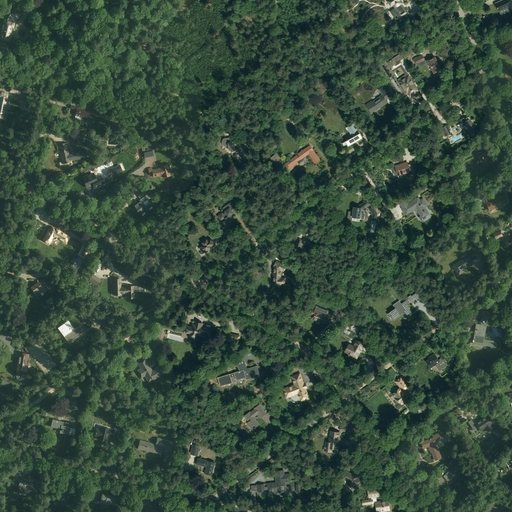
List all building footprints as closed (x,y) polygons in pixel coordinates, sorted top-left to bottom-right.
[(388,0),(388,1),(391,5),(392,4),(395,8),(390,12),(396,19),(397,19),(398,18),(406,12),(403,8),(402,8),(400,5),(401,4),(402,3),(399,0),(388,0)] [(511,0),(502,0),(495,3),(498,11),(508,6),(510,11),(511,10),(511,0)] [(5,21),(2,34),(0,35),(0,36),(0,37),(1,38),(0,39),(10,42),(11,37),(9,36),(11,27),(13,28),(14,23),(14,21),(15,20),(16,19),(20,14),(15,9),(10,14),(13,17),(12,18),(11,20),(11,22),(5,21)] [(414,62),(415,61),(417,64),(418,64),(425,60),(422,55),(417,57),(417,56),(413,58),(414,59),(412,59),(414,62)] [(427,64),(429,63),(434,73),(441,69),(435,57),(431,59),(431,58),(425,61),(427,64)] [(387,62),(392,69),(402,63),(400,60),(396,63),(393,58),(387,62)] [(418,90),(414,83),(411,79),(409,75),(399,81),(404,90),(405,89),(410,96),(418,90)] [(371,101),(366,105),(369,109),(374,105),(377,109),(387,102),(385,99),(390,95),(388,91),(384,85),(378,90),(382,95),(372,102),(371,101)] [(21,88),(11,86),(10,92),(20,94),(21,88)] [(81,120),(82,117),(88,119),(87,121),(92,123),(94,117),(89,116),(90,111),(80,108),(80,107),(71,105),(70,108),(77,110),(75,115),(76,115),(75,118),(81,120)] [(464,118),(458,121),(463,130),(466,129),(467,131),(468,133),(470,136),(475,134),(473,130),(475,130),(472,125),(473,125),(471,121),(470,122),(468,119),(465,121),(464,118)] [(342,143),(344,146),(347,144),(349,146),(358,141),(359,142),(363,140),(359,134),(357,131),(353,123),(347,127),(352,137),(342,143)] [(447,125),(441,128),(445,136),(451,133),(447,125)] [(229,137),(225,139),(224,139),(223,140),(222,141),(222,142),(222,143),(222,144),(223,145),(224,146),(225,146),(226,146),(228,146),(228,147),(228,150),(229,150),(231,151),(232,152),(237,148),(236,147),(241,143),(237,138),(235,140),(236,141),(235,142),(233,139),(232,138),(231,137),(229,137)] [(85,151),(69,155),(66,143),(59,145),(63,163),(70,162),(70,161),(86,157),(85,151)] [(297,155),(289,161),(283,164),(289,172),(298,164),(297,162),(300,159),(301,159),(309,154),(314,160),(313,160),(315,164),(320,160),(313,151),(313,150),(310,146),(303,151),(303,150),(301,151),(302,152),(298,155),(297,155)] [(151,161),(158,159),(156,152),(150,154),(151,161)] [(490,162),(487,155),(486,152),(477,156),(479,160),(480,160),(482,166),(490,162)] [(281,158),(277,153),(270,158),(274,163),(281,158)] [(405,166),(404,163),(395,166),(398,175),(415,170),(413,164),(408,165),(405,166)] [(120,165),(108,170),(109,173),(108,174),(110,176),(123,170),(120,165)] [(152,168),(149,169),(150,175),(153,174),(153,177),(162,175),(163,178),(170,176),(168,165),(161,166),(161,168),(152,170),(152,168)] [(83,178),(87,186),(86,186),(87,188),(93,185),(94,188),(104,184),(101,176),(95,178),(93,173),(83,178)] [(506,202),(505,202),(507,201),(506,197),(504,197),(503,195),(486,203),(489,210),(496,207),(496,208),(502,205),(502,204),(506,202)] [(153,206),(145,196),(133,205),(137,210),(137,211),(140,215),(145,212),(148,210),(148,209),(153,206)] [(372,212),(375,210),(372,205),(370,206),(369,204),(370,203),(367,198),(364,201),(365,202),(358,206),(358,207),(354,207),(353,212),(348,211),(347,218),(351,218),(351,216),(352,216),(352,217),(364,218),(365,212),(363,209),(365,207),(367,209),(368,208),(372,212)] [(405,199),(399,203),(402,208),(402,209),(406,215),(414,210),(417,210),(422,218),(428,214),(424,207),(427,205),(423,198),(419,200),(418,198),(408,204),(405,199)] [(478,198),(473,201),(478,212),(483,210),(480,205),(481,205),(478,198)] [(226,227),(231,224),(230,223),(234,220),(230,215),(233,213),(231,210),(236,207),(232,201),(222,208),(224,207),(225,208),(224,209),(225,211),(225,212),(220,216),(224,222),(223,222),(226,227)] [(61,231),(57,228),(56,230),(54,229),(52,229),(51,229),(50,231),(49,231),(46,235),(47,235),(44,240),(50,244),(53,238),(54,239),(56,238),(57,237),(67,243),(70,237),(61,231)] [(496,239),(503,236),(500,230),(494,234),(496,239)] [(302,241),(299,239),(296,243),(296,245),(298,246),(299,246),(302,247),(306,241),(307,242),(308,241),(304,238),(302,241)] [(208,249),(209,249),(210,248),(212,247),(215,245),(211,239),(208,241),(207,239),(202,243),(203,245),(199,248),(203,253),(206,251),(207,252),(208,251),(208,250),(208,249)] [(84,259),(90,248),(84,245),(80,253),(79,253),(77,255),(84,259)] [(458,275),(465,271),(463,268),(471,262),(470,260),(473,259),(473,258),(476,256),(473,251),(470,253),(469,252),(466,254),(467,256),(453,265),(455,268),(454,269),(458,275)] [(273,276),(273,284),(280,284),(280,285),(285,285),(285,278),(281,278),(281,273),(281,270),(284,271),(286,266),(276,261),(274,266),(275,267),(275,273),(273,273),(273,276)] [(47,286),(49,289),(55,285),(52,281),(49,283),(45,277),(38,282),(31,287),(35,292),(42,287),(43,289),(47,286)] [(137,286),(134,286),(134,285),(128,286),(128,287),(121,287),(121,278),(113,278),(113,295),(121,295),(121,293),(128,293),(128,298),(134,298),(134,292),(145,291),(145,285),(137,285),(137,286)] [(55,285),(49,290),(51,294),(58,289),(55,285)] [(402,312),(405,315),(411,311),(406,304),(409,302),(408,301),(412,298),(410,295),(406,298),(406,299),(401,303),(399,300),(393,304),(395,307),(389,312),(393,318),(402,312)] [(345,314),(352,309),(353,310),(357,307),(351,300),(348,303),(350,305),(349,306),(347,303),(340,308),(345,314)] [(316,306),(314,311),(311,309),(310,313),(313,314),(312,317),(318,319),(317,322),(321,324),(322,321),(327,323),(329,317),(326,316),(328,310),(316,306)] [(492,317),(493,312),(484,310),(483,316),(482,316),(481,324),(476,323),(475,332),(473,343),(491,346),(491,348),(497,349),(498,343),(496,343),(497,341),(484,339),(486,324),(491,325),(492,317)] [(84,323),(90,321),(87,315),(81,317),(84,323)] [(346,324),(351,331),(360,324),(356,318),(346,324)] [(65,336),(69,342),(85,330),(81,325),(75,329),(68,320),(58,327),(64,337),(65,336)] [(191,327),(187,326),(186,332),(190,333),(189,337),(197,339),(198,333),(203,335),(204,332),(208,333),(208,330),(209,328),(202,326),(202,324),(195,322),(195,325),(192,324),(191,327)] [(239,342),(240,336),(234,334),(230,333),(229,340),(232,341),(239,342)] [(365,351),(368,346),(355,340),(353,345),(349,343),(344,352),(357,359),(362,350),(365,351)] [(18,364),(16,374),(26,376),(29,354),(18,352),(17,364),(18,364)] [(426,361),(430,367),(433,365),(434,365),(435,365),(439,371),(444,368),(442,365),(445,363),(441,358),(438,360),(434,354),(431,356),(431,357),(426,361)] [(220,386),(232,382),(230,376),(235,375),(236,378),(245,376),(246,379),(260,375),(257,366),(247,369),(243,357),(236,359),(240,370),(238,370),(239,371),(218,377),(220,386)] [(141,378),(145,375),(149,382),(162,374),(158,367),(152,370),(145,358),(138,362),(141,368),(137,370),(141,378)] [(299,398),(300,398),(301,400),(309,398),(300,373),(292,376),(295,384),(284,389),(287,397),(293,395),(294,397),(296,399),(299,398)] [(395,381),(401,387),(400,388),(399,388),(393,394),(396,398),(397,399),(396,400),(397,402),(398,401),(399,402),(403,399),(403,400),(407,397),(406,397),(407,396),(403,391),(409,386),(401,377),(395,381)] [(265,413),(259,405),(254,408),(255,409),(250,413),(250,412),(244,416),(249,422),(247,423),(252,429),(259,424),(253,417),(258,413),(261,417),(265,413)] [(493,427),(491,424),(493,423),(488,415),(477,422),(481,428),(480,429),(482,431),(487,428),(488,431),(493,427)] [(471,419),(468,421),(471,427),(470,428),(472,431),(473,430),(473,429),(477,427),(471,419)] [(63,425),(64,421),(57,420),(56,420),(56,421),(52,420),(51,427),(56,428),(55,431),(65,433),(65,434),(68,435),(70,427),(63,425)] [(109,428),(102,426),(101,429),(97,428),(95,436),(99,437),(99,439),(106,441),(108,435),(111,435),(110,437),(116,439),(118,431),(112,429),(112,430),(109,429),(109,428)] [(430,438),(426,440),(422,442),(424,448),(429,446),(431,449),(430,449),(431,452),(432,452),(435,460),(441,457),(436,446),(435,447),(433,444),(437,443),(436,441),(443,438),(444,440),(450,438),(447,430),(433,435),(434,437),(431,439),(430,438)] [(328,447),(328,450),(332,450),(332,448),(336,448),(338,439),(339,433),(333,432),(332,438),(330,438),(328,447)] [(157,437),(156,444),(140,440),(138,446),(142,447),(142,449),(161,454),(162,448),(171,450),(174,441),(157,437)] [(197,456),(200,446),(197,445),(198,443),(193,441),(190,454),(197,456)] [(214,463),(202,460),(201,465),(206,467),(205,473),(211,475),(214,463)] [(452,476),(455,479),(463,471),(457,464),(449,472),(448,471),(443,476),(447,480),(452,476)] [(289,474),(283,475),(283,470),(275,471),(275,476),(277,476),(278,483),(267,484),(268,487),(268,490),(272,490),(273,492),(274,493),(275,494),(277,494),(277,493),(285,492),(284,482),(290,481),(289,474)] [(20,478),(18,471),(12,473),(15,480),(20,481),(19,486),(22,486),(20,492),(27,493),(28,489),(37,491),(39,481),(30,479),(30,480),(20,478)] [(358,477),(351,472),(349,475),(346,473),(342,479),(345,481),(343,484),(349,489),(351,486),(355,488),(359,482),(358,483),(355,480),(358,477)] [(268,490),(268,487),(264,487),(264,483),(256,484),(257,492),(265,491),(268,490)] [(380,487),(367,489),(368,498),(381,496),(380,487)] [(61,499),(60,503),(59,505),(65,507),(66,500),(67,501),(70,492),(60,490),(58,498),(61,499)] [(118,497),(102,494),(100,501),(116,505),(118,497)] [(497,504),(505,511),(508,511),(511,508),(501,499),(497,504)] [(388,509),(387,501),(376,502),(377,511),(388,509)]
